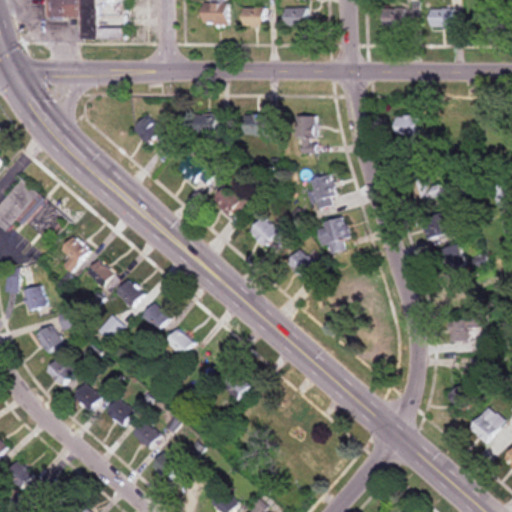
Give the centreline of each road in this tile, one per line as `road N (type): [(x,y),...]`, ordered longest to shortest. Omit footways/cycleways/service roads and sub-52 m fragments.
road 1 (secondary): [(485,511),(88,166),(12,71)]
road 2 (residential): [(330,511),(397,435),(422,392),(424,366),(420,318),(361,108),(352,0)]
road 3 (tertiary): [(511,82),(12,71)]
road 4 (residential): [(149,511),(35,410),(0,362)]
